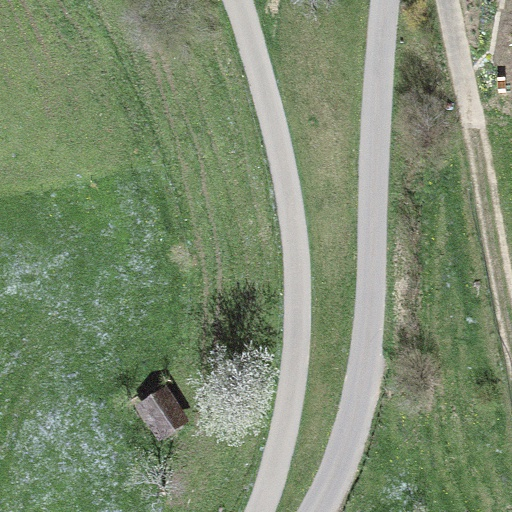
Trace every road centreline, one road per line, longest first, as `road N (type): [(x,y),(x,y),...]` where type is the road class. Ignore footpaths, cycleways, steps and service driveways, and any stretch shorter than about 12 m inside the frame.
road 1 (track): [(228,0),(285,221),(289,404),(250,511)]
road 2 (track): [(380,0),(366,344),(342,453),(315,511)]
road 3 (track): [(443,0),(511,313)]
